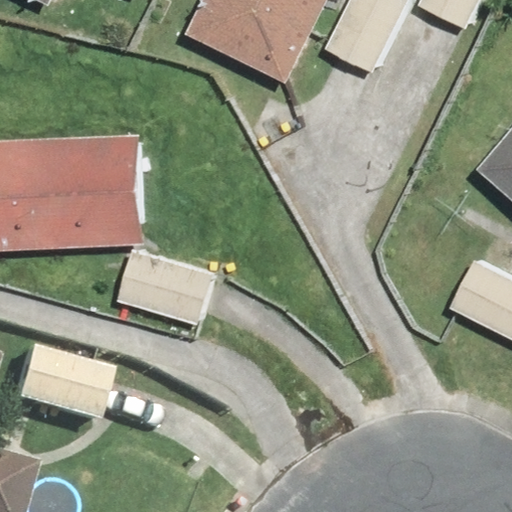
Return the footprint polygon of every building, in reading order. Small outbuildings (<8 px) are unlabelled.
[(293,81),(331,0),(209,0),(194,34),(293,81)] [(407,0),(349,0),(325,49),(371,72),(407,0)] [(481,0),(421,0),(419,6),(467,29),(481,0)] [(145,133),(0,138),(0,248),(149,243),(145,133)] [(511,135),(484,167),(511,191),(511,135)] [(212,274),(133,250),(117,302),(197,326),(212,274)] [(511,281),(473,260),(448,306),(511,340),(511,281)] [(117,365),(35,345),(22,397),(103,418),(117,365)] [(0,511),(11,511),(26,462),(0,454),(0,511)]
